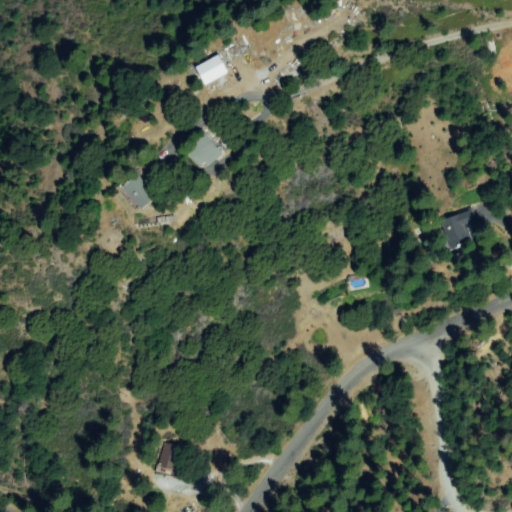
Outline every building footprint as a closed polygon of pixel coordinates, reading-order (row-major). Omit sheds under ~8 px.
[(203,84),(226,72),(216,54),(193,66),(203,84)] [(200,135),(220,150),(209,167),(188,152),(200,135)] [(124,184),(138,174),(155,199),(141,209),(124,184)] [(442,222),(470,210),(477,224),(466,229),(472,242),(454,250),(442,222)] [(180,447),(176,475),(160,473),(164,445),(180,447)]
